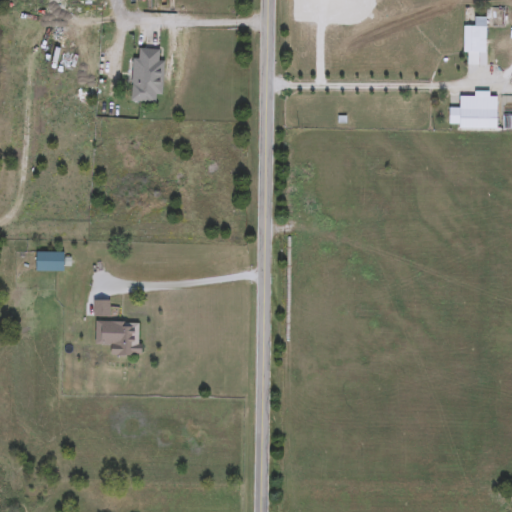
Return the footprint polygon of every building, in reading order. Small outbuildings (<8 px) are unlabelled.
[(485,20),(485,56),(478,56),(478,67),(464,67),(464,28),(474,28),(474,20),(485,20)] [(131,104),(132,51),(161,52),(160,105),(131,104)] [(496,131),(449,131),(449,110),(458,110),(458,98),(496,98),(496,131)] [(63,274),(35,274),(35,254),(63,254),(63,274)] [(107,304),(107,318),(93,318),(93,304),(107,304)] [(139,325),(138,359),(110,358),(110,348),(93,347),(94,324),(139,325)]
